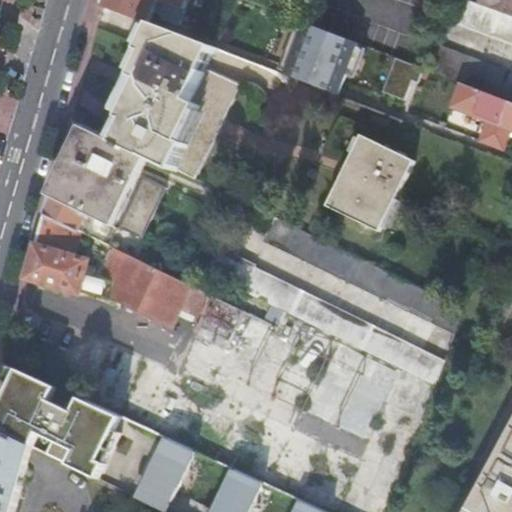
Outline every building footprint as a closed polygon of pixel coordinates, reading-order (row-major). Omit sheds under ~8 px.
[(106,0),(104,8),(150,26),(150,25),(158,8),(183,18),(190,0),(106,0)] [(242,0),(275,12),(279,0),(242,0)] [(511,17),(474,4),(462,0),(460,0),(451,24),(511,45),(511,17)] [(511,0),(475,0),(474,4),(511,17),(511,0)] [(207,70),(216,50),(155,26),(149,40),(143,50),(147,53),(135,77),(142,81),(132,102),(125,117),(129,120),(118,143),(150,159),(196,182),(242,87),(207,70)] [(294,33),(278,74),(339,97),(348,74),(356,77),(367,48),(315,28),(294,33)] [(505,73),(441,49),(432,73),(463,85),(496,97),(505,73)] [(426,70),(397,59),(385,92),(406,100),(414,80),(421,82),(426,70)] [(511,130),(511,103),(501,100),(496,97),(463,85),(453,108),(488,122),(480,143),(503,151),(511,131),(511,130)] [(150,159),(118,143),(117,144),(84,128),(78,140),(68,159),(49,199),(84,216),(115,231),(116,229),(142,242),(166,191),(141,178),(150,159)] [(417,163),(364,137),(329,206),(381,233),(417,163)] [(84,216),(49,199),(46,208),(44,217),(77,233),(77,232),(82,234),(108,247),(115,231),(84,216)] [(77,233),(44,217),(34,251),(25,281),(79,296),(80,293),(108,302),(109,299),(115,284),(102,280),(93,278),(96,271),(87,268),(88,263),(75,259),(82,234),(77,232),(77,233)] [(456,335),(465,311),(277,221),(267,243),(456,335)] [(213,298),(115,250),(102,280),(115,284),(109,299),(172,330),(173,326),(194,337),(213,298)] [(287,316),(438,388),(446,364),(255,271),(256,269),(221,252),(208,276),(287,316)] [(272,327),(246,378),(341,427),(363,384),(347,376),(351,368),(272,327)] [(101,374),(119,379),(128,347),(110,342),(101,374)] [(5,382),(12,386),(15,379),(19,372),(11,369),(5,382)] [(0,379),(0,434),(33,451),(40,436),(54,444),(47,457),(99,483),(122,436),(115,434),(122,420),(89,405),(81,401),(74,416),(51,404),(58,391),(19,372),(15,379),(12,386),(5,382),(0,379)] [(389,402),(362,456),(404,477),(430,422),(389,402)] [(0,511),(15,511),(33,451),(0,434),(0,511)] [(511,511),(511,434),(468,511),(511,511)] [(168,511),(196,454),(165,440),(136,500),(160,511),(168,511)] [(250,511),(263,485),(232,471),(212,511),(250,511)] [(359,497),(372,511),(385,511),(393,505),(386,497),(397,487),(384,474),(359,497)] [(320,511),(299,502),(294,511),(320,511)]
